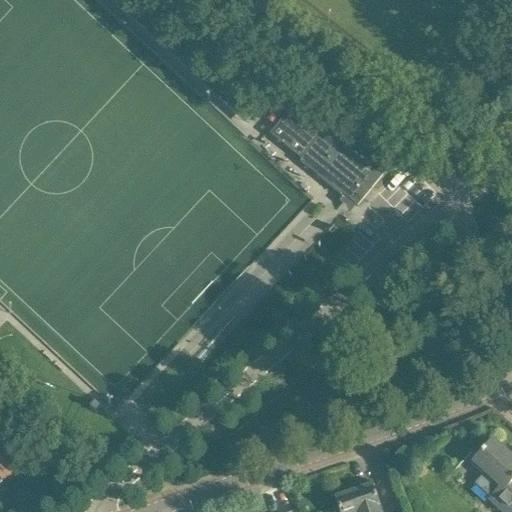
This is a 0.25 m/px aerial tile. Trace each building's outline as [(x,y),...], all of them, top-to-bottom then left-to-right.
[(113,0),(245,124),(257,111),(139,0),(113,0)] [(296,108),(273,136),(292,152),(292,151),(302,159),(300,162),(340,195),(341,194),(355,205),(356,206),(357,207),(388,169),(325,117),(325,116),(304,98),(296,108)] [(3,414),(14,426),(31,410),(20,398),(3,414)] [(13,448),(24,440),(18,433),(8,440),(13,448)] [(490,498),(488,500),(502,511),(511,511),(511,487),(510,485),(511,482),(511,459),(491,440),(472,461),(485,473),(475,484),(490,498)] [(0,483),(14,475),(0,451),(0,483)] [(381,511),(378,504),(372,485),(334,498),(338,511),(381,511)]
